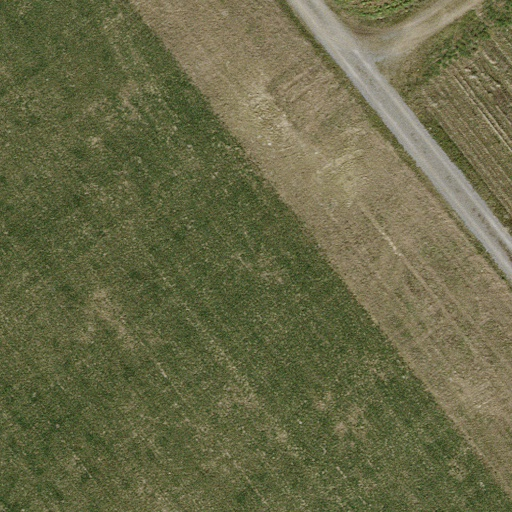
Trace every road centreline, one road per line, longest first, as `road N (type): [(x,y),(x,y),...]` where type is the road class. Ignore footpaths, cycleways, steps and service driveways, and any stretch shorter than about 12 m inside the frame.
road 1 (track): [(511,257),(304,0)]
road 2 (track): [(361,71),(467,0)]
